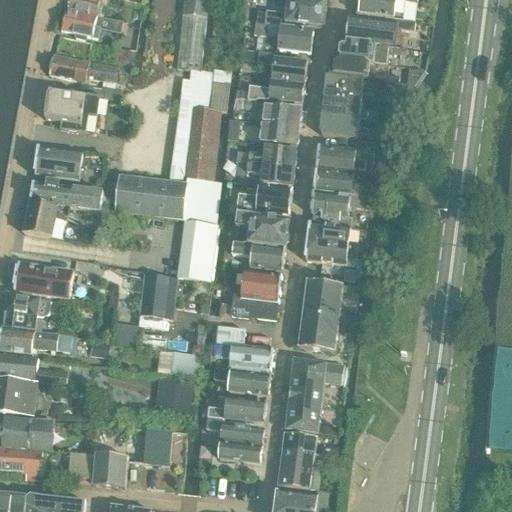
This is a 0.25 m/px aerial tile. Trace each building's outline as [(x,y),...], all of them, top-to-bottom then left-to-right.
[(98,20),(103,1),(99,0),(70,0),(67,13),(98,20)] [(268,15),(266,29),(269,29),(282,31),(286,31),(286,27),(314,30),(320,31),(321,22),(326,23),(328,5),(295,1),(289,0),(287,17),(268,15)] [(357,18),(385,22),(399,23),(403,24),(405,9),(401,8),(401,4),(419,6),(419,0),(362,0),(363,2),(359,5),(357,18)] [(182,84),(170,185),(124,179),(119,184),(116,215),(189,223),(215,227),(220,187),(213,186),(222,113),(225,114),(230,74),(214,72),(213,76),(200,74),(209,4),(184,1),(182,18),(184,18),(177,72),(191,74),(190,85),(182,84)] [(61,34),(97,43),(100,32),(120,36),(122,27),(67,14),(61,34)] [(346,34),(345,44),(392,49),(393,37),(394,27),(385,26),(352,22),(351,22),(350,28),(346,34)] [(399,23),(398,32),(403,33),(415,34),(415,25),(403,24),(399,23)] [(255,33),(255,38),(267,40),(268,39),(269,29),(266,29),(256,27),(256,28),(255,33)] [(269,29),(268,39),(281,40),(279,54),(308,58),(311,58),(313,34),(286,31),(282,31),(269,29)] [(339,49),(338,61),(388,67),(389,56),(405,58),(405,51),(392,49),(345,44),(344,50),(339,49)] [(274,69),(272,83),(305,86),(305,85),(307,81),(306,77),(307,65),(272,61),(272,57),(259,55),(249,54),(248,64),(258,65),(258,67),(274,69)] [(87,86),(88,82),(115,88),(119,73),(97,68),(89,67),(55,59),(50,77),(87,86)] [(334,65),(332,77),(395,85),(398,85),(398,79),(388,78),(389,67),(388,67),(374,66),(338,61),(338,65),(334,65)] [(416,89),(425,73),(408,71),(407,88),(416,89)] [(395,85),(332,77),(332,81),(328,81),(327,93),(363,98),(364,90),(382,92),(382,89),(394,90),(395,85)] [(235,101),(258,103),(260,102),(302,107),(304,97),(306,93),(304,90),(305,86),(272,83),(271,93),(251,90),(251,96),(236,95),(235,101)] [(102,90),(100,100),(85,98),(84,100),(50,94),(45,122),(63,125),(62,132),(93,137),(99,102),(108,103),(108,102),(120,105),(122,94),(102,90)] [(326,98),(324,117),(377,123),(377,115),(361,113),(362,103),(326,98)] [(256,104),(246,103),(245,112),(255,113),(256,104)] [(266,108),(263,126),(300,131),(300,123),(303,119),(301,115),(302,112),(266,108)] [(324,117),(322,137),(357,142),(359,131),(367,132),(376,133),(377,123),(324,117)] [(261,145),(297,149),(298,147),(300,143),(299,139),(300,131),(263,126),(261,145)] [(79,185),(81,169),(105,173),(107,160),(38,150),(34,179),(79,185)] [(239,165),(240,165),(249,166),(249,170),(295,175),(295,169),(297,165),(296,161),(297,154),(267,150),(266,159),(239,156),(239,165)] [(320,150),(317,172),(353,177),(354,172),(365,173),(365,164),(355,162),(356,155),(320,150)] [(236,177),(245,179),(247,167),(237,167),(236,177)] [(262,187),(293,190),(294,183),(296,180),(295,176),(295,175),(249,170),(248,176),(263,178),(262,187)] [(317,172),(315,194),(370,201),(371,191),(352,189),(353,177),(317,172)] [(104,196),(33,185),(30,205),(69,210),(101,215),(104,196)] [(236,213),(238,214),(291,220),(294,194),(260,190),(259,201),(238,199),(236,213)] [(315,194),(312,218),(314,218),(313,227),(351,232),(352,222),(348,222),(350,208),(354,208),(354,211),(368,213),(369,201),(370,202),(370,201),(315,194)] [(62,242),(69,210),(31,205),(24,236),(62,242)] [(238,218),(237,231),(251,233),(289,237),(290,224),(238,218)] [(189,223),(181,281),(211,285),(218,227),(215,227),(189,223)] [(311,227),(308,250),(318,251),(318,250),(358,254),(359,247),(349,245),(351,232),(313,227),(311,227)] [(98,231),(95,247),(110,249),(113,233),(98,231)] [(251,233),(249,248),(287,253),(289,237),(251,233)] [(252,272),(285,275),(287,253),(249,248),(224,245),(223,253),(234,254),(233,258),(253,260),(252,272)] [(308,250),(306,264),(307,264),(346,269),(347,262),(357,263),(358,255),(358,254),(318,250),(318,251),(308,250)] [(74,275),(18,265),(13,292),(69,302),(74,275)] [(233,310),(232,319),(276,324),(278,308),(279,308),(279,307),(281,307),(284,279),(245,275),(245,276),(243,290),(235,289),(233,310)] [(146,277),(141,319),(165,322),(170,280),(146,277)] [(308,283),(299,351),(335,356),(344,288),(308,283)] [(41,334),(42,324),(38,320),(42,320),(49,317),(51,303),(40,302),(7,296),(3,328),(41,334)] [(116,325),(114,346),(134,348),(137,328),(116,325)] [(0,352),(32,357),(33,350),(57,353),(59,338),(2,329),(0,344),(0,352)] [(219,331),(216,360),(231,362),(230,370),(271,375),(272,375),(274,352),(244,349),(246,333),(220,331),(219,331)] [(88,334),(87,341),(95,342),(96,336),(88,334)] [(156,340),(155,351),(166,352),(167,341),(156,340)] [(193,350),(192,355),(201,357),(203,348),(197,347),(193,350)] [(200,358),(173,354),(170,378),(197,381),(200,358)] [(0,379),(65,387),(66,376),(37,373),(38,362),(0,357),(0,379)] [(295,362),(286,433),(318,437),(324,384),(342,387),(345,369),(295,362)] [(228,396),(268,401),(270,379),(215,373),(214,380),(230,382),(228,396)] [(0,414),(32,419),(34,397),(36,385),(0,380),(0,414)] [(160,381),(156,413),(190,417),(194,386),(160,381)] [(94,405),(104,406),(105,394),(95,393),(94,405)] [(202,421),(209,421),(265,428),(267,407),(227,402),(226,414),(203,411),(202,421)] [(0,449),(54,455),(56,426),(0,420),(0,449)] [(224,427),(222,445),(263,450),(265,432),(224,427)] [(319,437),(332,439),(333,431),(320,430),(319,437)] [(147,434),(145,467),(169,469),(172,436),(147,434)] [(285,437),(281,469),(284,469),(284,471),(312,475),(313,473),(317,441),(285,437)] [(220,461),(261,466),(263,450),(222,445),(220,461)] [(336,451),(323,449),(322,457),(335,459),(336,451)] [(0,452),(0,474),(41,478),(43,457),(0,452)] [(93,484),(93,490),(125,492),(125,491),(126,482),(127,465),(128,461),(96,458),(96,459),(93,484)] [(315,458),(314,462),(324,463),(323,467),(336,468),(337,460),(315,458)] [(281,473),(279,489),(310,492),(312,477),(312,475),(284,471),(284,474),(281,473)] [(279,493),(276,511),(327,511),(329,495),(318,493),(318,498),(279,493)] [(25,511),(26,508),(26,499),(0,497),(0,511),(25,511)] [(86,511),(88,504),(32,498),(28,501),(26,499),(26,508),(34,511),(86,511)]
